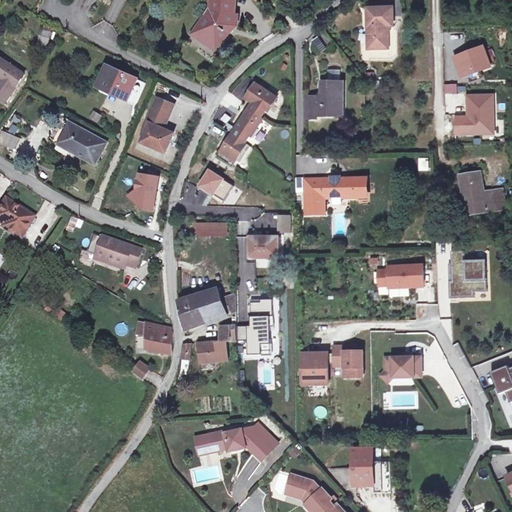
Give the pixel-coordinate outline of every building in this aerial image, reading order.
[(212,21),(200,38),(214,48),(220,40),(222,42),(229,33),(226,31),(229,27),(236,27),(238,16),(234,15),(236,0),(212,0),(212,9),(206,17),(212,21)] [(393,7),(367,8),(368,49),(381,49),(381,44),(389,44),(389,26),(392,26),(392,19),(394,19),(393,7)] [(206,17),(194,34),(200,38),(212,21),(206,17)] [(45,27),(39,48),(47,50),(52,29),(45,27)] [(319,36),(312,41),(320,52),(327,47),(319,36)] [(220,40),(214,48),(217,50),(222,42),(220,40)] [(485,49),(458,59),(464,75),(491,64),(485,49)] [(0,80),(0,99),(5,103),(25,74),(3,60),(0,64),(0,76),(2,78),(0,80)] [(108,66),(99,87),(127,100),(137,104),(145,86),(135,82),(137,79),(108,66)] [(341,69),(328,69),(328,82),(341,82),(341,69)] [(323,97),(305,97),(305,119),(316,119),(316,116),(340,116),(340,100),(344,100),(344,82),(341,82),(328,82),(323,82),(323,97)] [(257,84),(248,99),(256,105),(266,111),(267,111),(276,97),(257,84)] [(448,108),(460,107),(459,95),(447,96),(448,108)] [(493,97),(468,97),(468,134),(494,133),(493,97)] [(158,99),(155,105),(171,112),(174,105),(158,99)] [(147,132),(143,142),(166,153),(174,134),(164,129),(171,112),(155,105),(144,131),(147,132)] [(256,105),(252,111),(262,117),(266,111),(256,105)] [(234,135),(223,151),(236,160),(246,143),(250,136),(252,138),(264,119),(263,118),(262,117),(252,111),(249,109),(237,128),(241,131),(237,137),(234,135)] [(230,109),(226,117),(233,121),(237,112),(230,109)] [(98,122),(102,115),(93,110),(90,118),(98,122)] [(70,123),(59,144),(95,164),(106,145),(88,135),(88,134),(70,123)] [(20,137),(3,130),(0,136),(0,141),(15,148),(20,137)] [(428,170),(428,158),(419,158),(419,170),(428,170)] [(481,172),(460,176),(466,215),(506,209),(504,196),(485,199),(484,192),(481,172)] [(159,178),(140,175),(137,193),(136,202),(144,209),(154,211),(159,178)] [(331,179),(306,180),(306,212),(325,212),(325,198),(368,197),(367,179),(342,179),(342,176),(331,176),(331,179)] [(503,189),(484,192),(485,199),(504,196),(503,189)] [(7,199),(0,210),(0,220),(5,224),(14,229),(12,233),(21,239),(35,217),(7,199)] [(291,232),(291,214),(278,214),(278,232),(291,232)] [(67,228),(80,231),(83,221),(70,217),(67,228)] [(195,239),(228,237),(227,221),(194,223),(195,239)] [(5,224),(3,227),(12,233),(14,229),(5,224)] [(250,237),(250,258),(279,258),(279,246),(271,246),(272,237),(250,237)] [(103,238),(96,256),(110,261),(109,263),(124,269),(126,264),(136,267),(141,251),(103,238)] [(465,251),(451,251),(452,277),(457,277),(457,282),(452,282),(450,282),(450,292),(458,292),(458,298),(475,297),(475,292),(487,292),(486,264),(477,264),(477,261),(466,262),(465,251)] [(424,266),(389,268),(389,271),(380,272),(380,285),(389,285),(413,283),(413,287),(425,286),(424,266)] [(196,296),(178,302),(185,330),(238,311),(237,296),(223,299),(219,289),(202,294),(202,292),(195,294),(196,296)] [(252,327),(237,327),(237,341),(248,341),(249,355),(262,355),(262,345),(272,345),(272,317),(274,317),(275,301),(262,300),(262,303),(252,303),(252,327)] [(54,316),(60,321),(66,314),(59,309),(54,316)] [(140,324),(138,334),(146,336),(146,351),(171,355),(171,330),(140,324)] [(211,343),(200,344),(201,363),(229,360),(227,341),(237,341),(237,327),(237,326),(222,327),(222,342),(214,343),(215,346),(211,347),(211,343)] [(183,352),(182,359),(190,360),(192,344),(184,345),(183,352)] [(272,355),(272,345),(262,345),(262,355),(272,355)] [(352,347),(335,348),(335,354),(335,363),(335,366),(346,366),(346,376),(360,376),(364,373),(364,352),(357,352),(352,352),(352,347)] [(329,354),(302,354),(303,384),(329,384),(329,363),(329,354)] [(386,358),(386,371),(394,371),(394,378),(415,377),(415,371),(422,370),(422,357),(411,357),(405,358),(386,358)] [(181,373),(187,374),(189,360),(182,359),(181,373)] [(140,363),(133,374),(141,379),(148,369),(140,363)] [(509,366),(492,373),(500,394),(506,392),(511,403),(511,402),(511,368),(511,369),(509,366)] [(381,377),(388,383),(394,378),(394,371),(386,371),(381,377)] [(418,409),(418,391),(383,392),(384,409),(418,409)] [(226,432),(205,436),(209,453),(229,449),(230,451),(235,450),(234,448),(241,447),(241,449),(246,448),(248,446),(263,461),(273,450),(266,444),(272,437),(259,424),(253,431),(251,428),(226,434),(226,432)] [(205,436),(196,438),(200,455),(209,453),(205,436)] [(272,437),(266,444),(273,450),(279,444),(272,437)] [(289,451),(293,457),(300,453),(296,446),(289,451)] [(374,449),(355,449),(356,486),(375,486),(375,462),(374,449)] [(246,481),(260,462),(252,456),(238,475),(246,481)] [(391,462),(375,462),(375,486),(375,493),(391,493),(391,462)] [(292,475),(288,489),(297,492),(295,497),(304,500),(306,498),(309,502),(308,503),(306,505),(312,511),(328,511),(335,506),(330,501),(333,499),(323,489),(322,490),(314,482),(292,475)]
